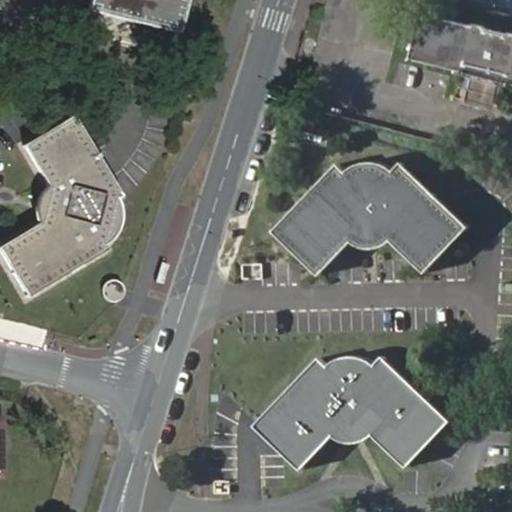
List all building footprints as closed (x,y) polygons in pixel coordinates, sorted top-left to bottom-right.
[(188,0),(92,0),(89,14),(179,37),(188,0)] [(464,71),(511,84),(511,35),(422,10),(410,55),(464,71)] [(505,108),(511,84),(464,71),(457,95),(505,108)] [(35,202),(33,211),(34,216),(35,221),(38,227),(0,249),(0,252),(27,297),(110,249),(107,243),(114,233),(117,226),(119,215),(118,202),(116,198),(122,194),(75,117),(25,147),(48,187),(41,193),(38,197),(35,202)] [(339,162),(277,228),(323,273),(353,241),(356,244),(361,247),(372,249),(377,248),(382,248),(391,243),(395,239),(397,237),(428,267),(471,221),(404,157),(395,166),(389,162),(383,160),(373,158),(368,159),(363,159),(354,163),(350,166),(346,169),(339,162)] [(102,289),(101,295),(101,297),(103,300),(108,303),(111,304),(114,304),(119,302),(122,296),(123,292),(122,289),(119,285),(117,284),(114,283),(111,283),(109,283),(106,285),(102,289)] [(319,358),(257,424),(304,467),(334,437),(340,440),(350,443),(355,443),(360,443),(364,442),(368,440),(373,437),(377,434),(409,464),(452,419),(383,354),(376,361),(371,358),(365,356),(356,353),(346,354),(337,357),(332,359),(329,363),(327,364),(319,358)]
